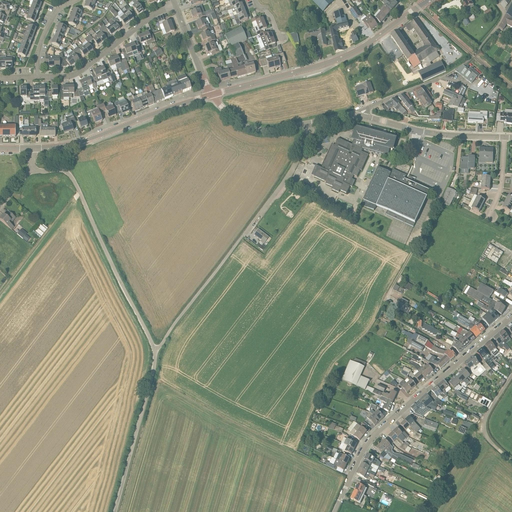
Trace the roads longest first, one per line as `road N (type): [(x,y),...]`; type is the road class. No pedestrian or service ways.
road 1 (unclassified): [(306,122),(290,172),(155,351)]
road 2 (residential): [(339,500),(374,436),(511,317)]
road 3 (unclassified): [(155,351),(73,179),(62,169),(31,168)]
road 4 (tertiary): [(210,95),(334,60),(387,29)]
road 5 (tertiary): [(30,148),(61,147),(210,95)]
road 6 (unclassified): [(114,511),(155,351)]
road 7 (residential): [(37,76),(76,73),(175,4)]
road 8 (residential): [(504,137),(428,132),(358,114)]
